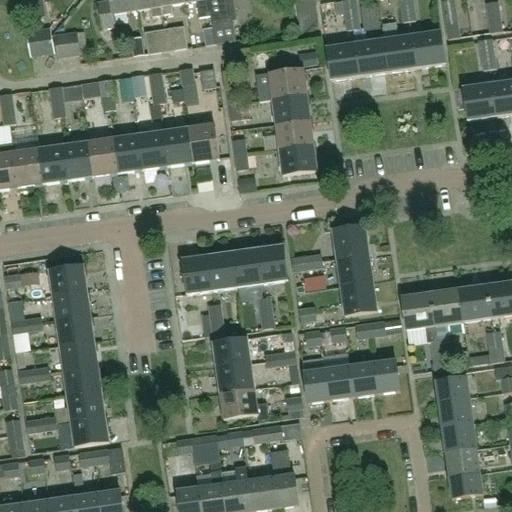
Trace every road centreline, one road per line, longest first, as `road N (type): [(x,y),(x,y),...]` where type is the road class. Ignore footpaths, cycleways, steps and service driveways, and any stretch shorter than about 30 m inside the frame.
road 1 (residential): [(121,232),(511,177)]
road 2 (residential): [(423,511),(413,430),(314,443),(323,511)]
road 3 (residential): [(0,249),(121,232)]
